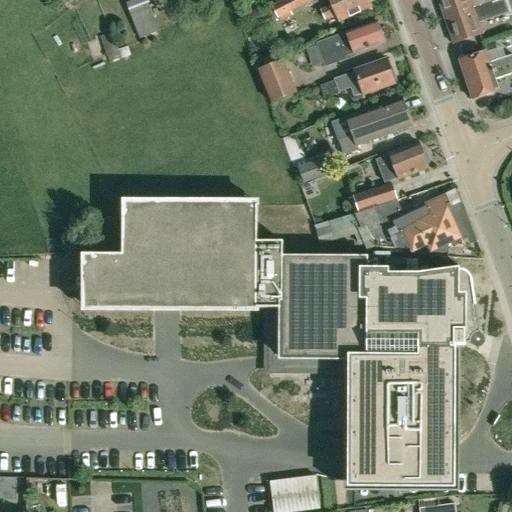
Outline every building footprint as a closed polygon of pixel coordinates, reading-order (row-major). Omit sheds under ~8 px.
[(146,0),(137,0),(126,4),(139,38),(159,31),(146,0)] [(283,0),(272,6),(280,22),(293,16),(291,12),(312,1),(311,0),(283,0)] [(336,15),(339,23),(372,8),(368,0),(328,0),(331,5),(320,10),(325,20),(336,15)] [(438,0),(445,20),(500,0),(438,0)] [(500,0),(445,20),(454,44),(482,34),(478,21),(497,14),(505,12),(500,0)] [(377,22),(317,44),(326,67),(342,61),(341,59),(354,54),(355,55),(385,44),(377,22)] [(466,81),(511,65),(511,55),(490,63),(486,52),(459,61),(466,81)] [(259,69),(271,103),(297,93),(285,60),(259,69)] [(392,68),(389,69),(387,61),(353,73),(353,74),(334,80),(339,93),(351,89),(354,97),(360,95),(361,95),(394,83),(393,79),(396,78),(392,68)] [(511,65),(466,81),(472,100),(499,91),(496,81),(511,75),(511,65)] [(334,80),(318,86),(323,99),(339,93),(334,80)] [(346,119),(332,124),(339,142),(344,156),(359,151),(358,147),(412,127),(402,98),(346,119)] [(428,155),(423,154),(418,143),(389,155),(389,156),(376,161),(385,184),(398,178),(399,181),(429,169),(427,166),(430,162),(428,155)] [(323,159),(297,168),(303,184),(328,175),(323,159)] [(353,196),(358,212),(397,200),(392,184),(353,196)] [(452,207),(447,195),(401,216),(398,210),(384,217),(380,206),(354,214),(361,230),(359,230),(368,250),(374,247),(375,248),(410,251),(412,255),(427,248),(428,251),(472,231),(461,203),(452,207)] [(87,260),(87,308),(128,308),(128,309),(257,309),(271,309),(271,369),(345,369),(345,492),(394,492),(400,492),(460,492),(460,451),(460,348),(451,348),(451,346),(465,346),(465,345),(470,344),(475,349),(482,348),(486,344),(485,337),(479,332),(471,279),(469,275),(465,272),(460,271),(457,271),(420,276),(420,279),(377,279),(377,276),(381,273),(381,259),(369,259),(369,257),(284,257),(284,244),(257,244),(258,207),(128,207),(128,260),(87,260)] [(41,344),(39,361),(48,362),(50,345),(41,344)] [(40,430),(54,431),(55,412),(40,411),(40,430)] [(316,476),(270,482),(273,511),(299,511),(320,509),(316,476)] [(0,499),(16,500),(17,479),(0,478),(0,499)] [(326,478),(327,506),(341,505),(339,478),(326,478)]
